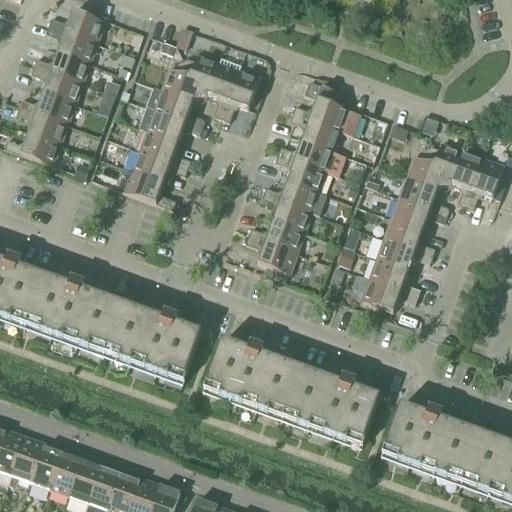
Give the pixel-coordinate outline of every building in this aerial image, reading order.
[(97,50),(105,29),(73,17),(68,31),(51,25),(48,32),(97,50)] [(90,70),(97,50),(48,32),(45,41),(62,47),(58,59),(90,70)] [(82,91),(90,70),(58,59),(53,71),(36,65),(33,73),(82,91)] [(207,101),(219,69),(218,69),(197,62),(195,67),(187,64),(182,67),(200,104),(207,101)] [(221,125),(239,77),(241,71),(220,64),(218,69),(219,69),(207,101),(219,106),(213,122),(221,125)] [(193,108),(200,104),(182,67),(177,69),(174,77),(169,75),(161,96),(193,108)] [(75,111),(82,91),(33,73),(30,81),(47,87),(43,99),(75,111)] [(260,84),(239,77),(221,125),(229,127),(234,111),(248,116),(260,84)] [(294,112),(291,121),(303,125),(309,127),(340,138),(353,143),(360,121),(333,111),(337,99),(309,88),(304,102),(316,106),(313,114),(311,113),(307,116),(294,112)] [(189,119),(193,108),(161,96),(154,93),(146,114),(154,116),(203,133),(206,125),(189,119)] [(68,131),(75,111),(43,99),(39,112),(22,106),(19,113),(68,131)] [(60,151),(68,131),(19,113),(16,122),(33,128),(29,140),(60,151)] [(203,133),(154,116),(146,114),(139,135),(146,138),(147,137),(178,148),(183,135),(200,141),(203,133)] [(300,132),(303,125),(291,121),(289,128),(300,132)] [(333,158),(340,138),(309,127),(302,147),(333,158)] [(174,160),(178,148),(147,137),(146,138),(139,157),(188,174),(190,166),(174,160)] [(53,173),(60,151),(29,140),(24,153),(7,147),(4,155),(53,173)] [(280,153),(277,161),(326,179),(338,183),(345,163),(333,158),(302,147),(298,155),(296,155),(292,157),(280,153)] [(451,189),(462,157),(440,150),(438,155),(430,152),(426,154),(444,192),(450,189),(451,189)] [(436,196),(444,192),(426,154),(421,157),(418,165),(412,163),(405,184),(436,196)] [(139,157),(132,177),(164,189),(167,179),(170,180),(173,178),(185,182),(188,174),(139,157)] [(465,213),(469,201),(471,197),(482,165),(462,157),(451,189),(459,192),(458,195),(460,199),(457,208),(459,211),(465,213)] [(319,199),(326,179),(277,161),(274,168),(286,172),(288,177),(290,178),(287,188),(319,199)] [(469,202),(465,213),(472,216),(476,205),(481,203),(482,201),(492,204),(504,172),(482,165),(471,197),(469,201),(469,202)] [(132,177),(124,199),(156,210),(161,212),(173,216),(176,207),(164,203),(162,199),(160,198),(164,189),(132,177)] [(433,204),(436,196),(405,184),(397,205),(429,216),(435,218),(446,222),(448,216),(447,213),(438,210),(436,205),(433,204)] [(265,193),(262,201),(311,219),(318,222),(326,202),(319,199),(287,188),(283,199),(265,193)] [(304,239),(311,219),(262,201),(260,209),(277,215),(272,228),(304,239)] [(422,236),(429,216),(397,205),(390,225),(422,236)] [(443,229),(446,222),(435,218),(432,225),(443,229)] [(419,245),(422,236),(390,225),(383,245),(431,263),(434,254),(423,250),(421,246),(419,245)] [(297,260),(304,239),(272,228),(269,237),(266,236),(262,238),(251,234),(248,242),(297,260)] [(289,281),(297,260),(248,242),(245,250),(262,256),(257,270),(269,274),(287,280),(289,281)] [(431,263),(383,245),(376,265),(407,277),(410,268),(413,269),(417,266),(429,270),(431,263)] [(8,261),(6,268),(0,266),(0,322),(25,331),(43,281),(18,272),(20,266),(8,261)] [(404,286),(407,277),(376,265),(368,285),(368,286),(417,303),(420,295),(408,291),(406,287),(404,286)] [(284,288),(287,280),(269,274),(266,282),(284,288)] [(356,280),(352,293),(364,297),(360,308),(392,319),(396,308),(398,309),(403,307),(414,311),(417,303),(368,286),(368,285),(356,280)] [(71,284),(68,291),(43,281),(25,331),(104,359),(121,310),(81,295),(84,288),(71,284)] [(164,317),(162,324),(121,310),(104,359),(183,388),(201,338),(175,329),(177,322),(164,317)] [(250,349),(248,355),(221,346),(203,395),(282,423),(300,374),(261,360),(263,353),(250,349)] [(342,382),(340,388),(300,374),(282,423),(361,452),(379,402),(353,393),(355,386),(342,382)] [(428,413),(426,419),(399,410),(382,459),(461,487),(479,438),(439,424),(441,418),(428,413)] [(0,477),(10,481),(24,441),(4,434),(0,446),(0,477)] [(511,450),(479,438),(461,487),(511,505),(511,450)] [(29,488),(43,448),(24,441),(10,481),(12,481),(8,490),(13,491),(17,490),(19,484),(29,488)] [(48,495),(62,455),(43,448),(29,488),(48,495)] [(67,501),(81,462),(62,455),(48,495),(67,501)] [(87,508),(101,469),(81,462),(67,501),(87,508)] [(107,511),(120,476),(101,469),(87,508),(85,511),(107,511)] [(128,511),(139,483),(120,476),(107,511),(128,511)] [(150,511),(159,490),(139,483),(128,511),(150,511)] [(159,490),(150,511),(173,511),(178,497),(159,490)] [(216,511),(217,511),(197,503),(193,511),(216,511)]
